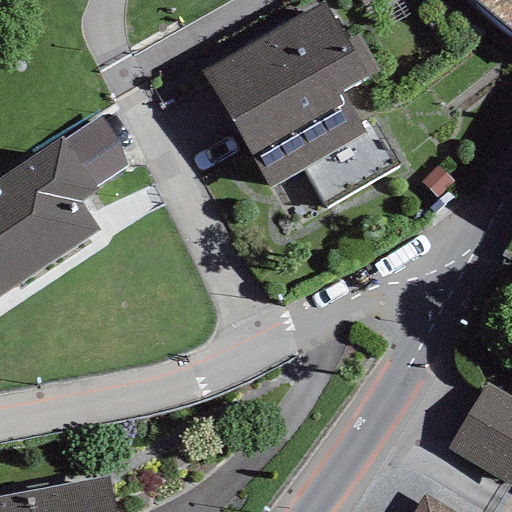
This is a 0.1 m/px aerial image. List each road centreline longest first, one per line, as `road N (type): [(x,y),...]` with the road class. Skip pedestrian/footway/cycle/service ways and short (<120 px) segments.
road 1 (residential): [(448,280),(264,356),(0,411)]
road 2 (tertiary): [(448,280),(321,511)]
road 3 (tertiary): [(511,173),(448,280)]
